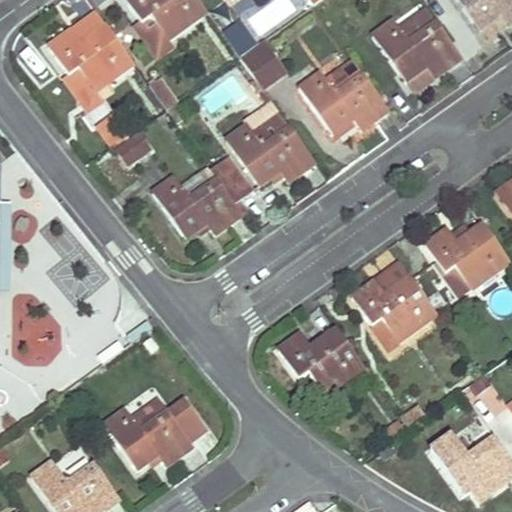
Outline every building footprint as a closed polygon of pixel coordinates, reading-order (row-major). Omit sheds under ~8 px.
[(208,15),(197,0),(123,0),(143,27),(134,34),(157,67),(177,53),(169,43),(208,15)] [(511,23),(511,0),(455,0),(478,32),(480,30),(499,17),(507,27),(511,23)] [(436,24),(428,13),(402,31),(410,42),(436,24)] [(107,29),(98,15),(82,27),(82,33),(75,38),(82,48),(107,29)] [(507,27),(499,17),(480,30),(488,40),(507,27)] [(462,60),(436,24),(410,42),(402,31),(394,21),(371,37),(406,84),(426,70),(433,78),(433,80),(462,60)] [(226,40),(241,61),(257,49),(243,28),(226,40)] [(136,68),(107,29),(82,48),(75,38),(72,34),(50,50),(71,79),(62,86),(87,123),(106,109),(97,96),(136,68)] [(289,50),(280,39),(273,44),(281,55),(289,50)] [(257,49),(241,61),(265,95),(287,80),(263,45),(257,49)] [(389,113),(353,63),(328,81),(322,73),(298,90),(333,137),(353,122),(361,133),(389,113)] [(433,78),(426,70),(406,84),(412,93),(433,78)] [(179,105),(162,82),(151,89),(168,113),(177,106),(179,105)] [(177,127),(186,120),(177,106),(168,113),(177,127)] [(254,134),(279,116),(274,108),(249,126),(254,134)] [(315,166),(279,116),(254,134),(249,126),(226,142),(259,189),(280,175),(288,185),(315,166)] [(95,133),(111,154),(128,142),(112,120),(95,133)] [(361,133),(353,122),(333,137),(340,147),(361,133)] [(152,151),(141,136),(117,153),(128,168),(152,151)] [(231,161),(212,175),(217,182),(235,207),(254,193),(231,161)] [(235,207),(217,182),(192,200),(175,178),(153,195),(187,243),(208,228),(216,238),(243,219),(235,207)] [(511,183),(499,193),(511,212),(511,183)] [(75,308),(113,275),(65,221),(46,238),(62,256),(44,272),(75,308)] [(511,264),(483,226),(459,244),(449,230),(425,247),(463,299),(511,264)] [(410,278),(400,264),(374,282),(385,296),(410,278)] [(438,317),(410,278),(385,296),(374,282),(352,299),(374,329),(384,322),(400,344),(438,317)] [(0,342),(11,342),(13,299),(2,298),(0,342)] [(366,369),(338,331),(313,348),(302,335),(279,352),(300,382),(311,374),(328,397),(366,369)] [(168,414),(158,401),(131,420),(140,433),(168,414)] [(131,420),(126,412),(104,427),(124,457),(136,474),(158,459),(166,469),(193,450),(189,445),(207,433),(185,403),(168,415),(168,414),(140,433),(131,420)] [(428,418),(420,408),(402,420),(410,430),(428,418)] [(511,480),(511,461),(496,439),(469,458),(454,436),(430,451),(463,498),(485,482),(494,493),(511,480)] [(107,511),(120,503),(95,467),(68,486),(53,464),(31,480),(53,511),(84,511),(86,511),(107,511)]
